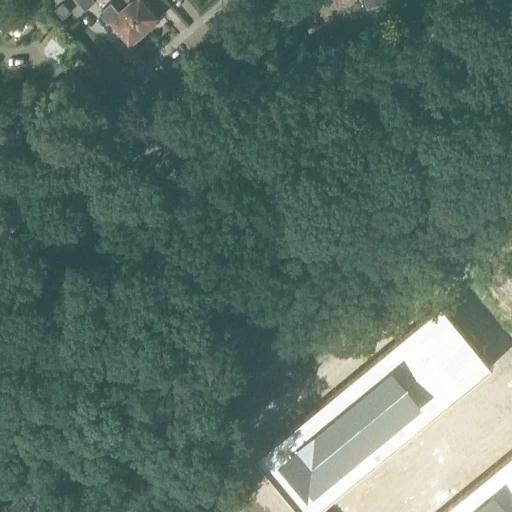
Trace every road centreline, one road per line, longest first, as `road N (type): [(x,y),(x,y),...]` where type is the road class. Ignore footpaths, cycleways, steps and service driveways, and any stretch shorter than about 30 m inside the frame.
road 1 (tertiary): [(178,149),(511,46)]
road 2 (residential): [(244,0),(166,67),(162,90),(178,149)]
road 3 (tertiary): [(0,177),(178,149)]
